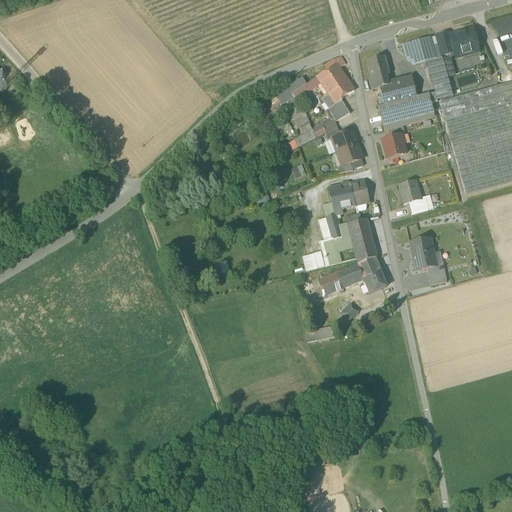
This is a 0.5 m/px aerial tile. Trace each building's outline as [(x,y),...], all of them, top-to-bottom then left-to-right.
[(449,38),(453,51),(457,50),(463,53),(464,57),(478,53),(477,48),(480,47),(476,35),(473,36),(472,31),(450,37),(449,38)] [(436,37),(441,57),(454,53),(453,51),(449,38),(450,37),(449,34),(436,37)] [(436,37),(430,39),(436,60),(437,61),(442,59),(441,57),(436,37)] [(406,61),(415,66),(436,60),(430,39),(402,47),(406,61)] [(455,59),(464,57),(463,53),(457,50),(453,51),(454,53),(455,59)] [(451,57),(442,59),(447,78),(456,76),(451,57)] [(329,97),(335,106),(341,102),(342,102),(340,100),(354,91),(350,85),(342,73),(341,73),(339,69),(345,66),(340,58),(334,61),(324,67),(328,72),(316,79),(321,85),(329,97)] [(369,64),(373,80),(374,81),(380,79),(382,78),(383,81),(390,78),(390,76),(385,59),(369,64)] [(426,64),(437,101),(452,97),(447,78),(442,59),(437,61),(426,64)] [(381,90),(383,99),(385,107),(418,99),(412,78),(403,81),(404,83),(382,88),(380,89),(381,90)] [(279,102),(281,106),(291,100),(289,95),(305,86),(306,85),(302,79),(275,95),(279,102)] [(316,79),(306,85),(305,86),(308,90),(309,93),(317,87),(321,85),(316,79)] [(382,88),(380,79),(374,81),(373,80),(370,81),(373,92),(381,90),(380,89),(382,88)] [(511,83),(440,103),(466,196),(511,183),(511,83)] [(329,97),(321,85),(317,87),(325,99),(329,97)] [(289,95),(291,100),(308,90),(305,86),(289,95)] [(269,99),(272,106),(279,102),(275,95),(269,99)] [(378,109),(383,127),(434,113),(430,95),(418,99),(385,107),(378,109)] [(323,101),(328,110),(335,106),(329,97),(325,99),(323,101)] [(269,112),(281,106),(279,102),(272,106),(269,99),(263,102),(269,112)] [(328,110),(323,101),(319,103),(325,112),(329,120),(333,118),(328,110)] [(333,118),(336,123),(349,114),(341,102),(335,106),(328,110),(333,118)] [(294,117),(299,129),(309,124),(304,112),(294,117)] [(436,119),(434,113),(383,127),(384,132),(391,131),(403,127),(436,119)] [(303,136),(306,143),(315,138),(337,128),(335,123),(336,123),(333,118),(329,120),(322,124),(322,125),(312,130),(309,124),(299,129),(303,136)] [(391,131),(393,139),(401,136),(402,137),(405,136),(404,133),(403,127),(391,131)] [(325,136),(327,142),(332,140),(331,140),(340,137),(337,130),(325,136)] [(332,140),(336,154),(357,146),(352,132),(340,137),(331,140),(332,140)] [(297,147),(306,143),(303,136),(294,140),(294,141),(297,147)] [(382,142),(387,160),(406,155),(402,137),(401,136),(393,139),(382,142)] [(332,140),(327,142),(324,143),(329,156),(332,155),(336,154),(332,140)] [(298,148),(297,147),(294,141),(283,147),(286,154),(298,148)] [(362,160),(357,146),(336,154),(341,167),(342,168),(350,165),(362,160)] [(332,155),(337,169),(341,167),(336,154),(332,155)] [(337,169),(339,175),(353,172),(350,165),(342,168),(341,167),(337,169)] [(297,168),(301,178),(306,176),(302,166),(297,168)] [(301,178),(297,168),(291,170),(296,180),(301,178)] [(398,186),(403,206),(408,205),(421,201),(422,201),(421,199),(416,181),(398,186)] [(342,192),(350,190),(349,185),(349,182),(340,184),(340,187),(342,192)] [(349,185),(350,190),(355,207),(357,207),(364,205),(370,204),(364,182),(349,185)] [(331,204),(332,205),(335,216),(342,214),(342,211),(343,210),(355,207),(350,190),(342,192),(340,187),(327,189),(331,204)] [(426,205),(427,211),(433,209),(430,197),(421,199),(422,201),(424,200),(426,205)] [(408,205),(411,215),(427,211),(426,205),(423,206),(421,201),(408,205)] [(326,219),(323,208),(332,205),(331,204),(322,206),(326,219)] [(326,219),(335,216),(332,205),(323,208),(326,219)] [(343,215),(342,214),(335,216),(326,219),(332,239),(332,241),(319,244),(322,254),(320,254),(314,255),(313,255),(314,255),(317,269),(341,264),(340,261),(337,262),(334,250),(352,245),(347,225),(340,227),(338,220),(341,219),(340,216),(343,215)] [(361,220),(359,214),(349,217),(351,222),(361,220)] [(317,221),(323,242),(332,239),(326,219),(317,221)] [(353,248),(358,265),(374,259),(376,258),(366,220),(347,225),(352,245),(353,248)] [(321,253),(314,255),(320,254),(322,254),(319,244),(332,241),(332,239),(323,242),(318,243),(321,253)] [(410,244),(415,272),(427,270),(434,268),(434,267),(431,255),(433,254),(430,240),(410,244)] [(337,262),(340,261),(339,254),(353,248),(352,245),(334,250),(337,262)] [(434,267),(443,265),(440,253),(433,254),(431,255),(434,267)] [(317,269),(314,255),(313,255),(302,258),(306,273),(317,269)] [(358,265),(363,279),(380,272),(374,259),(358,265)] [(226,261),(214,264),(217,276),(229,273),(226,261)] [(358,265),(334,275),(340,290),(348,287),(349,290),(365,284),(363,279),(358,265)] [(427,270),(431,287),(446,284),(443,265),(434,267),(434,268),(427,270)] [(468,271),(470,277),(476,275),(474,268),(470,269),(470,271),(468,271)] [(386,288),(380,272),(363,279),(365,284),(369,294),(386,288)] [(310,303),(340,290),(334,275),(324,279),(319,274),(295,285),(303,304),(309,301),(310,303)] [(342,313),(349,321),(359,311),(352,304),(342,313)] [(304,331),(306,344),(335,338),(333,326),(304,331)]
